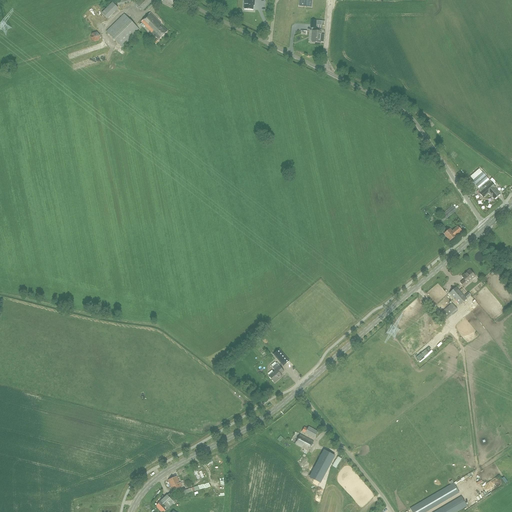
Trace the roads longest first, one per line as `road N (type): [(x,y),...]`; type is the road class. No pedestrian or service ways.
road 1 (unclassified): [(486,227),(405,112),(185,0)]
road 2 (tertiary): [(297,390),(486,227)]
road 3 (tertiary): [(131,511),(162,473),(253,425),(297,390)]
road 4 (unclassified): [(297,390),(392,511)]
